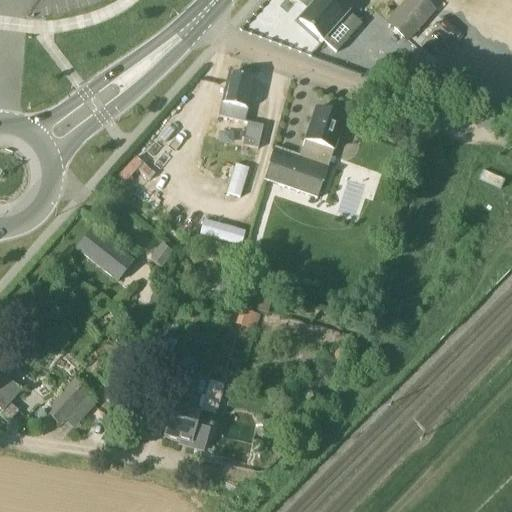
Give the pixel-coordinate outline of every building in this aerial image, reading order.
[(361,25),(339,6),(332,0),(317,0),(315,4),(312,1),(306,8),(309,10),(299,21),(336,54),(361,25)] [(405,0),(384,24),(406,44),(435,13),(432,11),(437,6),(430,0),(405,0)] [(218,119),(243,124),(244,124),(247,111),(246,111),(253,81),(228,76),(221,106),(218,119)] [(333,152),(338,139),(344,120),(315,110),(299,158),(274,149),(263,182),(316,200),(332,152),(333,152)] [(263,128),(248,124),(243,148),(258,151),(263,128)] [(493,157),(483,178),(501,187),(511,165),(493,157)] [(75,252),(117,284),(132,264),(91,232),(75,252)] [(160,269),(172,254),(163,247),(151,262),(160,269)] [(106,311),(116,324),(128,316),(127,314),(134,309),(125,297),(117,303),(117,302),(106,311)] [(239,310),(234,326),(255,333),(260,317),(239,310)] [(2,359),(0,360),(0,410),(11,420),(17,413),(10,406),(22,392),(6,379),(14,370),(2,359)] [(202,452),(210,427),(197,423),(198,417),(204,418),(214,384),(180,374),(172,403),(173,404),(163,438),(191,446),(191,449),(202,452)] [(85,399),(88,395),(73,383),(45,415),(59,427),(83,398),(85,399)]
